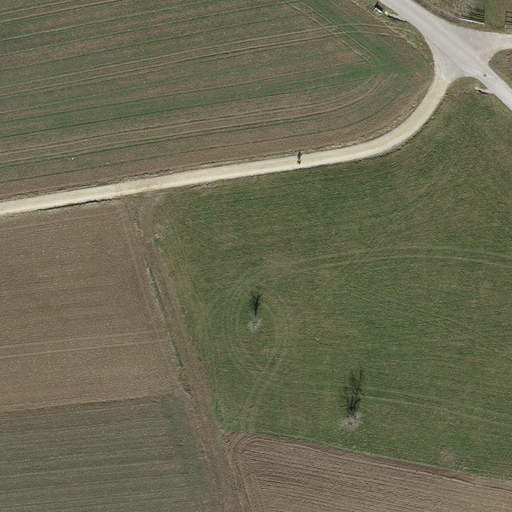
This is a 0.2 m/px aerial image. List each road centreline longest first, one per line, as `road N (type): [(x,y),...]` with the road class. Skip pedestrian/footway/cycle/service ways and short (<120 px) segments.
road 1 (track): [(0,209),(379,145),(429,105),(462,45)]
road 2 (track): [(128,187),(236,511)]
